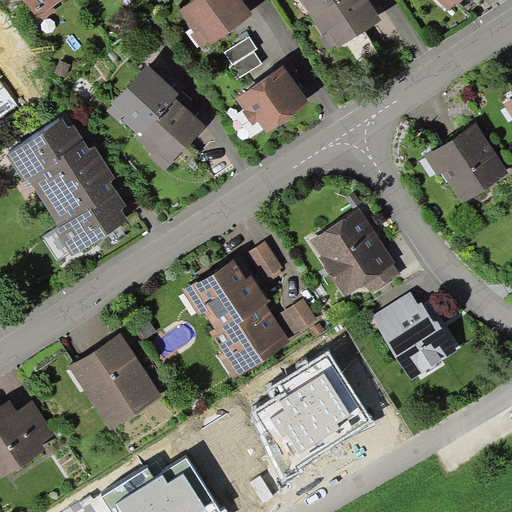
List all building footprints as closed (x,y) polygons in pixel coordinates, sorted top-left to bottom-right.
[(23,0),(36,18),(61,0),(23,0)] [(250,11),(241,0),(190,0),(177,10),(202,45),(250,11)] [(381,20),(368,0),(300,0),(322,34),(319,36),(330,53),(381,20)] [(466,0),(442,0),(457,12),(466,0)] [(229,65),(238,79),(263,63),(255,50),(258,48),(250,35),(224,51),(232,64),(229,65)] [(311,103),(282,61),(234,94),(263,136),(311,103)] [(178,93),(147,64),(111,103),(113,104),(107,111),(119,122),(122,119),(140,135),(175,97),(178,93)] [(206,125),(175,97),(140,135),(136,139),(153,154),(150,157),(164,171),(206,125)] [(77,143),(63,120),(5,156),(20,180),(24,175),(77,143)] [(506,176),(473,125),(426,156),(459,207),(506,176)] [(84,139),(77,143),(24,175),(56,226),(111,192),(116,190),(84,139)] [(128,220),(111,192),(56,226),(49,229),(67,258),(128,220)] [(399,281),(358,212),(310,241),(345,299),(359,291),(372,298),(399,281)] [(299,345),(243,255),(188,289),(216,334),(215,360),(232,386),(299,345)] [(427,322),(410,295),(375,317),(413,377),(455,351),(434,318),(427,322)] [(164,400),(121,335),(69,370),(111,434),(164,400)] [(9,403),(0,408),(0,478),(60,444),(37,404),(16,416),(9,403)]
